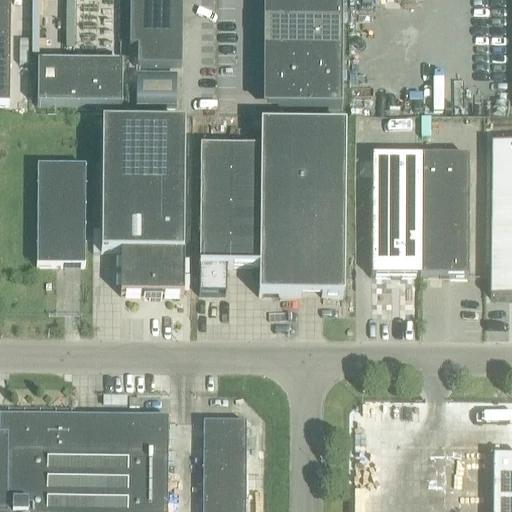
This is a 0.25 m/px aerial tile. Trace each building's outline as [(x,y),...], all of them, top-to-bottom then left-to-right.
[(0,0),(0,109),(8,109),(9,0),(0,0)] [(128,0),(128,50),(136,50),(136,70),(181,71),(181,68),(177,68),(177,0),(128,0)] [(265,0),(266,24),(341,24),(340,0),(265,0)] [(265,53),(341,53),(341,24),(266,24),(265,53)] [(265,81),(340,82),(341,53),(265,53),(265,81)] [(36,109),(120,109),(121,66),(36,65),(36,109)] [(135,76),(135,109),(175,109),(175,76),(135,76)] [(265,110),(276,110),(340,110),(340,82),(265,81),(265,110)] [(182,255),(183,127),(101,126),(100,256),(120,256),(120,262),(119,298),(142,298),(142,302),(160,302),(160,298),(182,298),(183,255),(182,255)] [(342,299),(345,128),(259,127),(259,150),(199,150),(198,298),(225,298),(225,270),(257,270),(257,298),(342,299)] [(511,146),(491,146),(490,199),(489,300),(511,300),(511,146)] [(418,280),(419,159),(371,159),(370,279),(418,280)] [(419,159),(418,280),(467,280),(467,159),(419,159)] [(35,269),(83,269),(84,169),(36,169),(35,269)] [(129,399),(129,408),(138,408),(138,399),(129,399)] [(0,511),(166,511),(167,420),(70,419),(70,417),(6,416),(6,437),(0,436),(0,511)] [(202,425),(201,511),(244,511),(245,426),(202,425)] [(511,511),(511,458),(491,459),(490,511),(511,511)]
